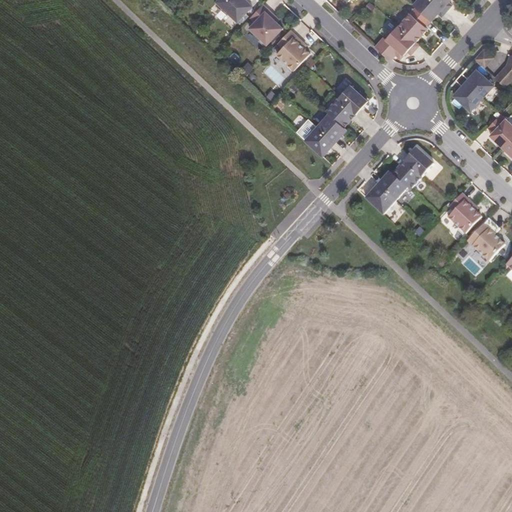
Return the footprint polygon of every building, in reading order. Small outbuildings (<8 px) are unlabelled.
[(238,20),(256,0),(216,0),(217,0),(238,20)] [(434,0),(418,0),(414,5),(421,11),(430,20),(432,21),(439,14),(442,17),(448,11),(434,0)] [(434,0),(448,11),(453,6),(449,2),(451,0),(434,0)] [(274,15),(263,5),(251,18),(256,23),(250,29),(268,45),(283,28),(277,22),(272,18),(274,15)] [(417,7),(411,14),(415,17),(421,11),(417,7)] [(421,11),(415,17),(424,26),(430,20),(421,11)] [(399,27),(416,43),(428,30),(424,26),(415,17),(411,14),(399,27)] [(415,52),(420,46),(416,43),(399,27),(398,26),(386,40),(404,56),(411,49),(415,52)] [(302,41),(291,31),(278,44),(283,49),(277,54),(295,71),(311,54),(304,48),(299,43),(302,41)] [(475,59),(485,68),(494,59),(484,50),(475,59)] [(263,72),(278,85),(285,77),(271,64),(263,72)] [(454,96),(472,111),(495,86),(477,70),(469,79),(463,73),(458,79),(456,81),(463,86),(454,96)] [(497,79),(506,87),(511,79),(511,71),(506,70),(497,79)] [(368,101),(351,85),(339,98),(327,112),(330,114),(345,128),(368,101)] [(272,90),(267,97),(273,102),(279,96),(272,90)] [(279,112),(286,104),(279,98),(272,107),(279,112)] [(330,114),(305,140),(323,156),(348,130),(345,128),(330,114)] [(494,132),(503,121),(499,117),(489,127),(494,132)] [(511,122),(507,118),(494,132),(491,135),(511,155),(511,122)] [(435,164),(418,148),(406,161),(394,175),(408,188),(411,190),(435,164)] [(391,172),(367,199),(385,215),(408,188),(394,175),(391,172)] [(474,204),(463,194),(453,204),(450,207),(455,211),(449,217),(467,234),(483,217),(476,211),(471,206),(474,204)] [(501,229),(490,219),(469,241),(490,262),(506,245),(495,235),(501,229)]
